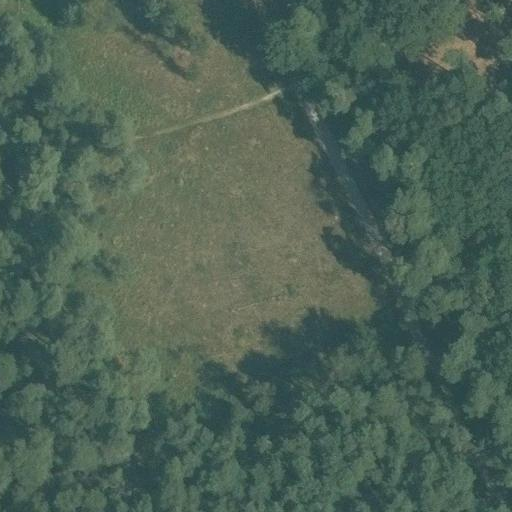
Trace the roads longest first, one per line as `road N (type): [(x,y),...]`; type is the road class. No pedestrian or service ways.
road 1 (track): [(508,511),(256,0)]
road 2 (track): [(328,66),(511,450)]
road 3 (track): [(488,0),(328,66)]
